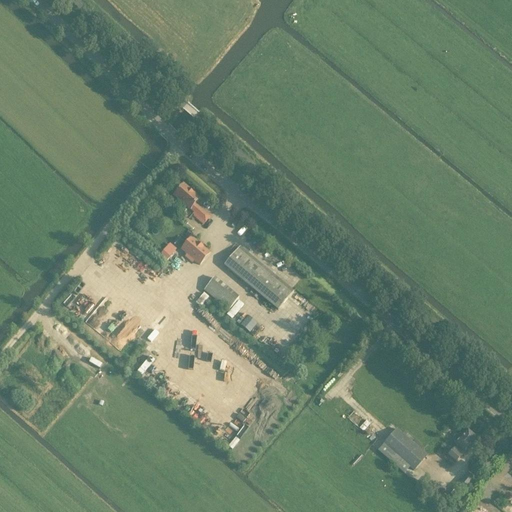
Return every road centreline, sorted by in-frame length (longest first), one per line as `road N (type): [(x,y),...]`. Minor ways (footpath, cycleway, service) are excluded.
road 1 (tertiary): [(511,425),(175,138),(33,0)]
road 2 (track): [(0,357),(181,143)]
